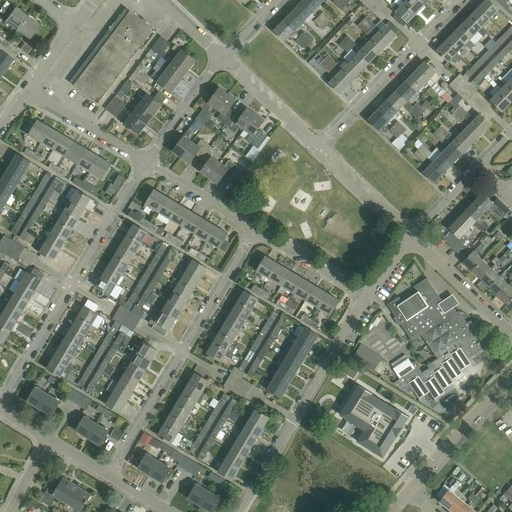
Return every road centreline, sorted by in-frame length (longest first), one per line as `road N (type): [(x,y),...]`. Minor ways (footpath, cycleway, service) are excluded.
road 1 (residential): [(108,476),(256,230)]
road 2 (residential): [(0,403),(145,163)]
road 3 (residential): [(239,511),(367,296)]
road 4 (residential): [(320,142),(461,0)]
road 5 (tertiary): [(406,490),(511,378)]
road 6 (residential): [(145,163),(25,89)]
road 7 (residential): [(511,332),(411,237)]
road 8 (residential): [(411,237),(338,173),(320,142)]
road 9 (residential): [(145,163),(223,58)]
road 10 (residential): [(256,230),(145,163)]
road 11 (residential): [(320,142),(279,117),(223,58)]
road 12 (residential): [(367,296),(256,230)]
